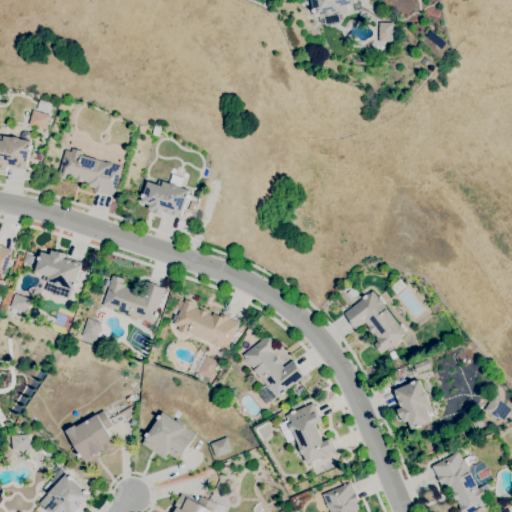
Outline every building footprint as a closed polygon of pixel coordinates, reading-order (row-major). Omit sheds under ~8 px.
[(326,23),(324,15),(315,17),(311,0),(355,0),(356,3),(347,5),(348,9),(337,12),(339,21),(326,23)] [(301,9),(298,3),(303,1),(306,6),(301,9)] [(391,42),(392,22),(378,22),(377,41),(391,42)] [(49,114),(37,110),(40,100),(52,104),(49,114)] [(28,125),(46,129),(49,114),(31,110),(28,125)] [(159,137),(152,134),(155,125),(162,128),(159,137)] [(7,169),(0,167),(0,135),(13,137),(13,136),(19,138),(32,141),(27,168),(17,167),(18,165),(8,164),(7,169)] [(113,195),(103,192),(102,193),(93,191),(94,188),(87,186),(88,182),(83,181),(83,183),(75,180),(75,178),(70,177),(70,178),(67,177),(66,180),(57,177),(65,150),(71,152),(72,148),(84,152),(82,155),(106,162),(106,161),(113,163),(113,164),(122,166),(113,195)] [(179,216),(164,211),(165,210),(163,210),(161,215),(152,212),(153,211),(148,209),(150,205),(141,202),(147,181),(157,184),(159,179),(165,182),(169,183),(172,174),(183,178),(180,187),(190,190),(181,216),(179,215),(179,216)] [(195,213),(188,210),(191,201),(198,204),(195,213)] [(3,279),(0,278),(0,245),(2,246),(13,250),(3,279)] [(68,298),(60,295),(59,297),(51,294),(52,293),(45,290),(48,282),(47,281),(48,276),(34,272),(41,251),(50,254),(52,250),(56,252),(57,250),(66,253),(65,256),(82,262),(82,265),(73,290),(71,289),(68,298)] [(154,322),(145,319),(144,320),(138,318),(139,317),(112,308),(112,309),(106,307),(106,306),(102,305),(112,275),(123,279),(122,283),(125,284),(125,286),(143,292),(146,281),(159,286),(165,288),(157,312),(158,312),(157,316),(156,315),(154,322)] [(396,294),(390,287),(400,279),(406,286),(396,294)] [(381,353),(374,344),(377,341),(375,338),(377,337),(374,333),(373,334),(367,327),(368,326),(365,322),(356,329),(349,321),(350,320),(344,313),(363,298),(363,297),(368,293),(369,294),(372,291),(377,298),(380,295),(386,302),(384,304),(383,303),(383,304),(400,326),(399,324),(402,322),(407,329),(405,331),(404,331),(406,334),(381,353)] [(26,312),(10,307),(15,293),(31,299),(26,312)] [(226,350),(217,346),(212,344),(212,343),(205,340),(189,332),(187,335),(177,330),(178,327),(173,324),(180,310),(174,307),(178,299),(183,302),(185,298),(193,303),(192,305),(196,306),(195,307),(200,310),(200,309),(208,312),(207,313),(212,315),(213,313),(219,316),(221,313),(230,317),(230,318),(240,323),(226,350)] [(96,340),(81,334),(87,317),(102,323),(96,340)] [(276,398),(270,390),(269,391),(265,385),(265,384),(249,363),(248,364),(244,359),(245,358),(243,354),(266,336),(268,338),(269,337),(273,343),(273,344),(274,345),(271,348),(273,351),(272,352),(275,356),(276,355),(281,362),(280,362),(283,367),(293,359),(301,370),(300,371),(304,376),(276,398)] [(463,365),(458,357),(469,349),(474,357),(463,365)] [(391,359),(388,353),(394,350),(397,357),(391,359)] [(196,372),(209,379),(218,362),(205,355),(196,372)] [(417,373),(414,364),(428,359),(431,367),(417,373)] [(412,429),(408,421),(404,423),(402,418),(401,418),(397,410),(402,407),(402,406),(401,406),(395,392),(396,392),(395,390),(419,379),(425,392),(426,391),(428,397),(427,398),(430,403),(429,403),(432,410),(428,412),(431,421),(412,429)] [(299,395),(295,391),(302,386),(305,391),(299,395)] [(129,406),(125,398),(131,395),(135,402),(129,406)] [(496,419),(484,410),(494,395),(507,404),(504,408),(509,411),(505,417),(500,414),(496,419)] [(308,463),(303,455),(302,455),(299,447),(299,446),(296,439),(288,443),(283,433),(283,434),(281,430),(281,429),(279,424),(287,420),(285,415),(289,414),(289,413),(295,410),(295,411),(313,402),(322,421),(315,424),(323,442),(330,438),(337,453),(323,460),(321,457),(308,463)] [(87,464),(84,460),(83,460),(81,457),(81,458),(79,454),(66,431),(75,425),(76,427),(96,415),(104,410),(113,426),(107,429),(117,446),(104,453),(102,450),(98,453),(100,456),(87,464)] [(179,460),(169,453),(165,459),(142,443),(147,436),(146,435),(148,432),(149,433),(159,419),(158,418),(160,415),(161,415),(163,412),(176,420),(177,418),(186,424),(184,426),(196,434),(191,442),(179,460)] [(475,429),(471,420),(480,416),(484,426),(475,429)] [(12,450),(11,436),(29,434),(30,449),(12,450)] [(216,457),(211,443),(227,437),(232,451),(216,457)] [(471,511),(458,511),(457,510),(459,508),(458,505),(459,504),(456,499),(455,500),(451,494),(453,493),(450,488),(447,489),(444,483),(441,485),(436,476),(437,476),(432,466),(458,451),(463,460),(467,466),(466,466),(469,473),(478,488),(486,483),(492,494),(487,497),(486,496),(483,498),(486,504),(471,511)] [(468,466),(464,459),(470,455),(474,462),(468,466)] [(251,471),(247,465),(255,460),(259,467),(251,471)] [(224,470),(222,464),(228,462),(230,467),(224,470)] [(48,511),(39,503),(48,493),(43,488),(54,476),(51,472),(57,465),(63,471),(62,472),(65,475),(67,473),(70,476),(73,478),(73,479),(85,491),(86,490),(89,493),(91,496),(85,502),(86,503),(77,511),(76,511),(75,511),(48,511)] [(330,511),(329,508),(328,509),(326,503),(322,494),(350,482),(355,492),(359,502),(357,502),(359,509),(356,510),(356,511),(330,511)] [(174,510),(181,494),(198,502),(201,495),(225,507),(222,511),(171,511),(172,511),(173,511),(174,510)]
